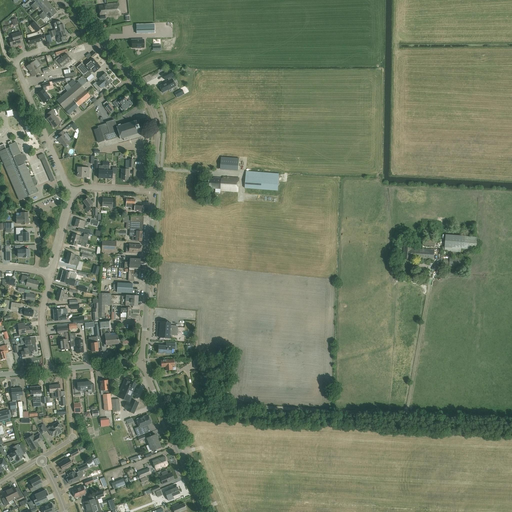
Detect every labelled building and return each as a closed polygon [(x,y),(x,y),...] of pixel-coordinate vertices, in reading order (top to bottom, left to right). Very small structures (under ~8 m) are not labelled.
[(41,9),(48,3),(46,0),(41,0),(33,8),(35,10),(39,6),(41,9)] [(41,17),(52,8),(48,3),(41,9),(43,11),(39,15),(41,17)] [(100,15),(100,19),(105,18),(105,16),(120,15),(119,3),(107,4),(107,5),(99,6),(100,15)] [(52,8),(41,17),(43,20),(47,16),(49,19),(56,13),(52,8)] [(37,32),(41,29),(34,21),(30,25),(37,32)] [(50,34),(65,30),(63,24),(59,25),(58,22),(52,23),(53,27),(54,27),(55,30),(49,32),(50,34)] [(154,24),(136,25),(136,34),(155,33),(154,24)] [(66,36),(65,30),(50,34),(50,35),(51,37),(56,35),(57,38),(57,39),(58,42),(63,41),(65,40),(64,36),(66,36)] [(21,34),(21,33),(20,32),(11,35),(12,38),(8,39),(11,47),(21,44),(20,40),(23,39),(21,34)] [(40,34),(27,38),(29,45),(42,41),(40,34)] [(144,40),(132,40),(132,48),(136,48),(136,49),(141,49),(141,48),(144,48),(144,40)] [(74,49),(75,54),(87,51),(85,45),(74,49)] [(55,59),(56,59),(54,61),(60,68),(61,67),(62,67),(71,60),(66,53),(60,58),(59,57),(55,59)] [(36,66),(42,63),(39,57),(34,60),(36,66)] [(82,63),(77,68),(83,75),(84,74),(90,70),(90,69),(97,63),(93,58),(84,66),(82,63)] [(32,62),(26,67),(32,74),(31,75),(33,77),(39,72),(32,62)] [(90,70),(84,74),(87,78),(92,74),(90,73),(92,71),(94,73),(101,68),(97,63),(90,69),(91,70),(89,71),(90,70)] [(176,86),(172,78),(171,77),(174,76),(171,70),(162,74),(165,80),(167,79),(168,80),(164,82),(164,83),(159,86),(162,93),(168,90),(176,86)] [(94,86),(97,88),(98,90),(101,88),(105,85),(106,87),(112,81),(105,73),(99,78),(100,80),(94,86)] [(85,84),(88,81),(83,75),(80,78),(85,84)] [(43,89),(37,94),(44,104),(51,98),(45,91),(47,90),(46,87),(50,86),(49,82),(42,84),(43,89)] [(78,82),(56,100),(68,115),(79,106),(90,96),(78,82)] [(182,89),(174,93),(177,98),(184,94),(182,89)] [(116,100),(113,103),(114,105),(116,108),(120,105),(121,107),(120,108),(122,111),(124,110),(132,104),(129,101),(128,101),(125,97),(118,102),(116,100)] [(109,104),(105,108),(109,113),(114,110),(109,104)] [(49,117),(47,118),(54,128),(60,123),(53,114),(54,113),(52,110),(47,114),(49,117)] [(135,120),(116,126),(114,120),(106,122),(106,123),(97,126),(98,128),(94,130),(98,142),(104,140),(106,139),(107,141),(119,137),(120,139),(124,138),(124,140),(127,139),(126,137),(139,133),(135,120)] [(74,122),(66,128),(67,130),(72,127),(78,135),(79,132),(79,131),(79,129),(78,128),(74,122)] [(62,131),(58,134),(60,137),(57,139),(60,143),(61,142),(65,147),(70,143),(63,135),(64,134),(62,131)] [(20,154),(16,142),(8,145),(9,147),(8,148),(9,149),(0,152),(0,155),(19,200),(37,193),(37,192),(38,192),(37,189),(35,189),(34,187),(38,185),(34,176),(34,177),(31,178),(24,161),(27,159),(27,160),(24,152),(20,154)] [(238,171),(239,158),(221,157),(220,169),(238,171)] [(88,178),(89,168),(77,167),(77,177),(77,176),(85,176),(85,177),(88,178)] [(246,171),(245,188),(278,191),(279,174),(246,171)] [(212,189),(216,189),(220,189),(220,190),(238,192),(239,178),(222,177),(222,178),(213,178),(213,179),(209,179),(209,187),(212,187),(212,189)] [(83,201),(87,207),(85,209),(87,212),(93,208),(91,205),(92,204),(88,198),(83,201)] [(109,206),(109,208),(112,208),(113,199),(102,198),(102,206),(109,206)] [(127,207),(134,208),(134,211),(142,211),(143,210),(143,209),(143,208),(143,206),(134,205),(135,200),(126,199),(126,203),(127,204),(127,207)] [(29,219),(28,219),(28,213),(20,213),(21,217),(16,217),(16,221),(21,220),(21,224),(28,224),(28,223),(29,223),(29,219)] [(143,217),(131,216),(123,215),(122,222),(126,223),(126,229),(130,229),(129,236),(132,237),(132,241),(142,241),(143,217)] [(74,227),(78,228),(78,230),(86,233),(88,233),(89,230),(87,229),(84,228),(86,222),(76,219),(75,223),(74,227)] [(22,228),(16,228),(16,235),(19,235),(20,242),(23,242),(23,241),(28,241),(28,232),(23,233),(22,228)] [(71,239),(87,243),(89,235),(84,234),(83,237),(72,234),(71,239)] [(443,251),(444,251),(449,252),(448,254),(461,255),(461,249),(476,250),(477,237),(446,235),(445,247),(443,247),(443,251)] [(435,246),(435,239),(423,238),(423,245),(435,246)] [(116,252),(116,241),(102,241),(102,252),(116,252)] [(129,244),(129,253),(137,254),(137,253),(141,253),(141,245),(129,244)] [(415,258),(434,260),(434,250),(411,248),(412,245),(405,244),(403,259),(411,260),(411,258),(415,258)] [(23,257),(29,257),(29,249),(22,249),(22,250),(17,250),(18,257),(23,257)] [(66,258),(79,261),(80,257),(74,256),(74,254),(68,252),(66,258)] [(124,268),(129,269),(135,269),(140,269),(140,257),(130,257),(130,262),(125,262),(124,268)] [(450,260),(449,266),(463,267),(464,258),(450,257),(450,260)] [(134,281),(134,277),(139,277),(140,269),(135,269),(129,269),(128,280),(134,281)] [(61,273),(62,274),(61,276),(72,279),(74,279),(75,276),(69,274),(70,272),(63,271),(62,271),(61,273)] [(27,282),(26,286),(37,288),(39,282),(29,279),(30,277),(22,275),(21,280),(27,282)] [(72,279),(61,276),(60,281),(67,283),(74,285),(76,280),(74,279),(72,279)] [(117,283),(117,292),(132,293),(133,284),(117,283)] [(56,292),(57,292),(57,294),(68,297),(68,295),(64,294),(65,291),(58,289),(56,289),(56,292)] [(27,293),(26,296),(22,296),(22,299),(25,300),(35,301),(36,295),(27,293)] [(98,312),(98,317),(104,317),(104,305),(112,305),(116,305),(138,306),(138,296),(126,295),(126,296),(111,295),(111,293),(98,293),(98,303),(98,312)] [(11,302),(11,306),(10,310),(17,311),(17,307),(22,307),(22,304),(11,302)] [(101,337),(105,337),(106,345),(119,344),(118,335),(110,336),(109,326),(110,326),(110,320),(99,321),(99,329),(100,329),(101,337)] [(95,326),(95,330),(96,336),(99,336),(98,329),(98,327),(98,322),(90,323),(90,327),(95,326)] [(169,338),(169,335),(177,336),(178,326),(170,325),(170,322),(160,322),(159,337),(169,338)] [(17,324),(19,334),(33,332),(32,325),(25,326),(25,323),(17,324)] [(82,340),(76,340),(75,333),(69,334),(70,342),(75,341),(77,353),(83,352),(82,340)] [(32,345),(28,346),(27,344),(31,343),(29,337),(23,338),(25,346),(26,346),(28,358),(33,357),(32,353),(33,353),(32,345)] [(96,337),(93,337),(89,338),(89,344),(91,344),(90,345),(91,346),(91,351),(92,351),(93,352),(95,352),(95,351),(98,351),(98,343),(97,343),(96,337)] [(67,339),(59,340),(61,350),(68,349),(67,339)] [(175,344),(166,343),(166,346),(158,345),(158,353),(171,354),(171,348),(174,349),(175,344)] [(6,345),(0,346),(0,351),(0,352),(0,359),(6,358),(4,353),(8,352),(6,345)] [(26,346),(25,346),(18,348),(17,345),(14,346),(15,353),(21,352),(22,359),(28,358),(26,346)] [(10,369),(16,367),(12,352),(6,354),(10,369)] [(166,360),(161,360),(162,367),(166,367),(166,368),(166,371),(168,370),(172,370),(172,366),(174,366),(174,359),(168,360),(168,359),(166,359),(166,360)] [(199,361),(193,361),(194,369),(200,368),(200,366),(204,365),(204,359),(199,360),(199,361)] [(110,394),(109,394),(108,390),(108,380),(100,381),(101,391),(103,390),(103,394),(103,403),(104,403),(104,406),(104,410),(112,410),(110,394)] [(125,380),(117,397),(129,402),(134,392),(133,391),(136,384),(130,381),(130,382),(125,380)] [(91,381),(84,382),(84,390),(88,390),(88,393),(94,392),(94,384),(91,384),(91,381)] [(77,385),(74,386),(75,396),(80,396),(80,390),(84,390),(84,382),(77,383),(77,385)] [(61,406),(66,405),(64,393),(60,393),(60,384),(54,385),(55,392),(55,396),(55,398),(59,398),(59,401),(60,401),(61,406)] [(115,395),(111,395),(113,411),(120,411),(119,399),(115,399),(115,395)] [(128,409),(127,411),(133,413),(137,406),(138,403),(132,400),(130,403),(128,409)] [(0,411),(0,421),(11,419),(8,409),(0,411)] [(135,429),(138,436),(149,432),(146,425),(151,423),(150,421),(151,421),(149,417),(148,417),(148,415),(143,417),(143,416),(137,419),(136,420),(139,427),(135,429)] [(108,418),(100,419),(101,427),(109,426),(108,418)] [(59,429),(62,428),(58,422),(50,427),(51,429),(48,430),(52,436),(54,435),(55,436),(61,432),(59,429)] [(260,462),(261,430),(247,430),(247,433),(243,433),(243,435),(240,435),(238,461),(260,462)] [(26,439),(29,445),(29,446),(29,447),(30,448),(31,448),(32,450),(39,446),(37,443),(43,439),(40,434),(34,437),(33,435),(26,439)] [(149,445),(158,441),(155,434),(146,438),(149,445)] [(158,441),(149,445),(152,451),(161,447),(158,441)] [(24,454),(26,452),(21,443),(18,445),(18,444),(12,448),(14,451),(11,453),(7,456),(11,462),(15,460),(16,462),(23,458),(21,456),(24,454)] [(168,464),(166,461),(167,461),(167,460),(167,459),(166,458),(165,457),(164,456),(158,459),(157,459),(152,461),(155,469),(168,464)] [(67,468),(73,465),(68,458),(59,463),(63,470),(67,468)] [(69,476),(66,477),(69,484),(79,479),(82,477),(83,473),(82,471),(88,468),(86,463),(77,467),(79,472),(75,473),(74,471),(68,474),(69,476)] [(145,470),(137,473),(139,478),(147,475),(151,474),(148,468),(145,470)] [(171,473),(167,474),(159,477),(163,485),(168,483),(168,482),(174,480),(171,473)] [(32,484),(29,486),(32,492),(42,486),(41,483),(42,482),(39,476),(35,478),(35,477),(30,479),(31,480),(30,481),(32,484)] [(123,479),(111,483),(114,489),(125,485),(123,479)] [(79,497),(86,494),(83,485),(78,487),(78,488),(72,490),(75,498),(79,496),(79,497)] [(9,490),(13,499),(17,497),(18,500),(23,497),(20,490),(16,491),(14,487),(9,490)] [(177,487),(170,490),(165,492),(166,496),(171,494),(172,496),(180,493),(177,487)] [(13,499),(9,490),(3,492),(5,497),(2,499),(5,506),(9,504),(8,502),(13,499)] [(47,495),(48,495),(48,494),(46,490),(35,495),(36,499),(34,500),(36,506),(48,501),(47,497),(45,498),(45,497),(47,495)] [(85,508),(99,503),(97,499),(94,500),(94,499),(83,502),(85,508)] [(111,499),(108,501),(111,511),(116,509),(112,499),(111,499)] [(101,511),(99,503),(85,508),(86,511),(91,511),(93,511),(92,511),(101,511)] [(178,504),(172,506),(173,511),(179,511),(186,509),(184,503),(179,505),(178,504)]
